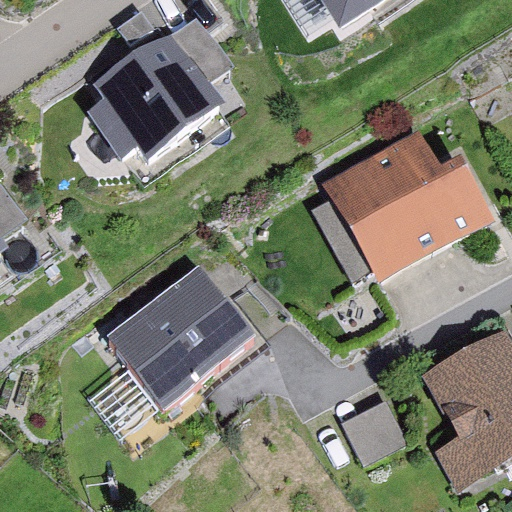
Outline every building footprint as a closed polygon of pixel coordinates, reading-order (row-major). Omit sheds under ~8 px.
[(322,0),(293,0),(309,36),(333,25),(322,0)] [(336,0),(363,40),(425,0),(336,0)] [(254,91),(213,32),(114,101),(126,118),(112,128),(143,172),(157,163),(168,179),(241,128),(228,109),(254,91)] [(441,197),(418,157),(325,210),(381,307),(495,242),(462,185),(441,197)] [(267,357),(214,289),(127,356),(180,424),(267,357)] [(511,477),(511,378),(501,361),(436,398),(468,453),(441,469),(462,506),(511,477)] [(415,454),(393,417),(355,440),(378,477),(415,454)]
